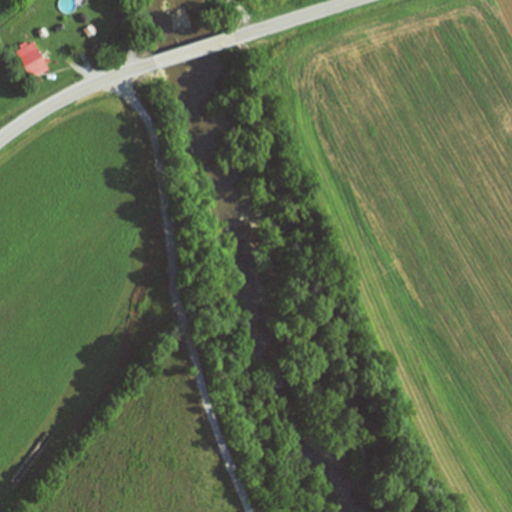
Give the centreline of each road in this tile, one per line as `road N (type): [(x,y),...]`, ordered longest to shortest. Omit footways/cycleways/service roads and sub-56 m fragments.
road 1 (residential): [(247,511),(192,373),(150,133),(116,75)]
road 2 (secondary): [(0,142),(66,98),(154,62)]
road 3 (secondary): [(231,38),(352,0)]
